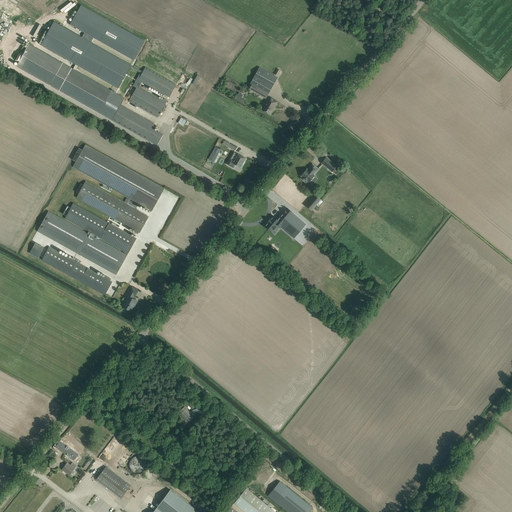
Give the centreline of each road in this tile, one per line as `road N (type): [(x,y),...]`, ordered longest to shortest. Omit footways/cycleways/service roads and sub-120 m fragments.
road 1 (tertiary): [(140,331),(423,0)]
road 2 (unclassified): [(354,511),(140,331)]
road 3 (tertiary): [(0,507),(140,331)]
road 4 (track): [(511,385),(412,511)]
